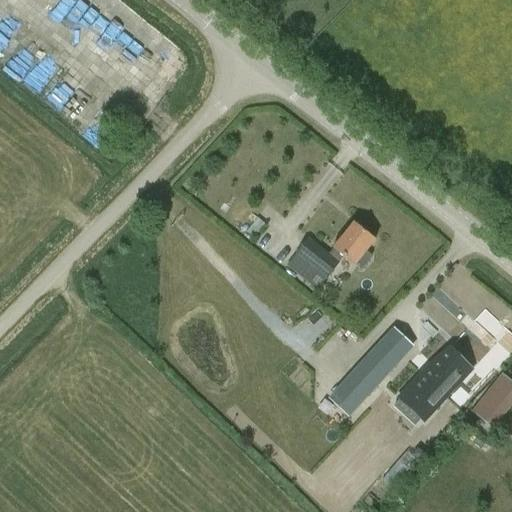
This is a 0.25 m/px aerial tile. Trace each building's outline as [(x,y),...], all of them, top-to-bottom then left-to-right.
[(327,278),(344,258),(359,270),(362,270),(371,259),(370,256),(366,252),(375,241),(354,224),(329,255),(309,239),(296,254),(327,278)] [(342,386),(360,403),(399,360),(381,343),(342,386)] [(423,378),(445,399),(460,383),(457,380),(469,367),(449,349),(423,377),(423,378)] [(398,398),(399,400),(408,408),(403,414),(415,426),(421,420),(432,407),(435,410),(445,399),(423,378),(423,377),(420,374),(398,398)] [(506,412),(511,404),(511,382),(502,375),(486,396),(506,412)] [(395,487),(420,459),(410,449),(385,478),(395,487)]
